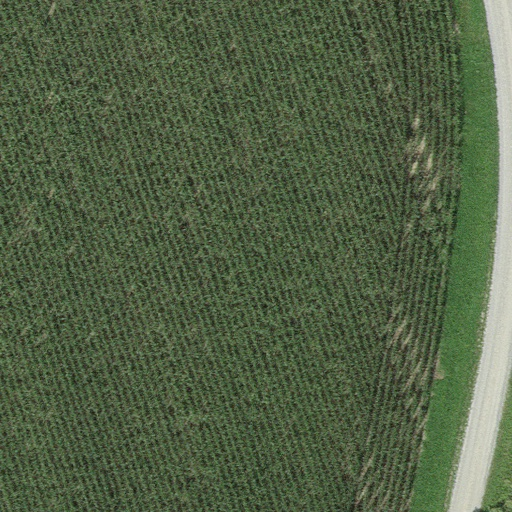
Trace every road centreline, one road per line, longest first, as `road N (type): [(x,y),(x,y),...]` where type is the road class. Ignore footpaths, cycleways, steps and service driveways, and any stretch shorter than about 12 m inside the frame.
road 1 (track): [(459,511),(511,251)]
road 2 (track): [(511,179),(487,0)]
